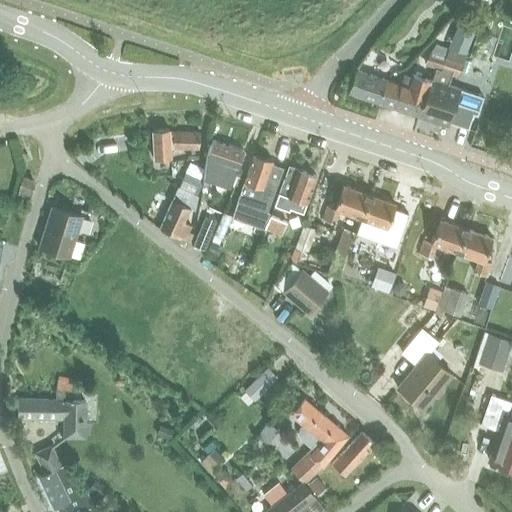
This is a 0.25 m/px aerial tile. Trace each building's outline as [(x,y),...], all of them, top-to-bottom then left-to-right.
[(465,54),(467,48),(476,28),(460,21),(451,41),(461,45),(459,52),(465,54)] [(434,66),(441,68),(448,48),(435,44),(434,47),(433,51),(430,50),(428,59),(426,63),(434,66)] [(418,115),(418,116),(447,125),(448,122),(467,128),(472,114),(476,116),(483,96),(459,89),(446,84),(450,71),(460,75),(466,54),(465,54),(459,52),(448,48),(441,68),(434,66),(430,79),(418,115)] [(378,102),(386,79),(355,69),(348,92),(378,102)] [(401,84),(386,79),(378,102),(418,115),(430,79),(413,73),(412,76),(408,75),(403,76),(401,84)] [(198,158),(199,133),(168,131),(168,129),(152,130),(154,158),(170,157),(169,147),(188,148),(187,158),(198,158)] [(207,155),(205,176),(231,186),(243,150),(213,140),(207,155)] [(272,160),(253,153),(237,201),(267,211),(283,167),(271,163),(272,160)] [(189,163),(184,173),(199,180),(204,170),(189,163)] [(278,193),(274,204),(283,208),(289,210),(290,208),(303,213),(306,203),(317,176),(289,165),(278,193)] [(199,180),(184,173),(178,185),(196,193),(202,181),(199,180)] [(29,195),(33,181),(24,178),(19,192),(29,195)] [(360,218),(369,194),(343,184),(334,208),(327,205),(322,219),(334,223),(339,210),(360,218)] [(193,203),(197,195),(177,186),(158,228),(189,241),(192,234),(188,232),(191,226),(184,222),(190,208),(185,206),(188,201),(193,203)] [(360,218),(355,232),(395,246),(407,214),(394,209),(396,204),(369,194),(360,218)] [(52,206),(39,246),(69,256),(70,254),(79,257),(84,242),(75,239),(82,216),(52,206)] [(222,210),(212,233),(213,233),(221,237),(231,214),(222,210)] [(286,221),(270,215),(265,228),(280,234),(286,221)] [(205,216),(202,223),(193,245),(205,250),(216,221),(205,216)] [(457,251),(466,228),(438,218),(430,242),(424,240),(419,253),(431,257),(436,244),(457,251)] [(302,222),(290,259),(303,264),(313,234),(318,236),(320,229),(302,222)] [(355,232),(342,227),(331,257),(344,262),(355,232)] [(466,228),(457,251),(479,259),(474,272),(486,276),(491,263),(484,260),(492,237),(466,228)] [(213,233),(211,240),(218,243),(221,237),(213,233)] [(350,261),(344,276),(361,281),(366,266),(350,261)] [(388,293),(395,273),(378,267),(371,287),(388,293)] [(327,290),(301,269),(282,290),(309,311),(327,290)] [(394,284),(392,289),(395,294),(401,295),(406,293),(407,287),(404,282),(399,281),(394,284)] [(491,308),(499,285),(486,281),(478,303),(491,308)] [(431,286),(424,306),(435,310),(442,290),(431,286)] [(445,287),(436,311),(443,313),(444,310),(459,316),(467,293),(452,288),(451,289),(445,287)] [(175,313),(171,321),(163,336),(177,343),(189,320),(175,313)] [(239,378),(247,370),(262,356),(228,321),(213,335),(221,344),(214,351),(231,369),(239,378)] [(181,392),(211,333),(192,324),(173,364),(167,361),(158,379),(163,383),(181,392)] [(417,364),(413,369),(398,387),(423,408),(451,374),(427,354),(437,341),(421,329),(402,352),(417,364)] [(478,362),(498,369),(501,370),(511,341),(488,333),(478,362)] [(466,347),(457,357),(469,367),(477,358),(466,347)] [(255,403),(279,379),(268,368),(244,392),(255,403)] [(85,437),(85,401),(70,400),(71,392),(73,376),(59,374),(56,390),(56,400),(18,399),(18,418),(65,419),(64,436),(85,437)] [(511,467),(511,416),(505,415),(510,402),(491,396),(481,424),(499,430),(489,460),(511,467)] [(302,482),(304,483),(322,465),(323,465),(348,434),(304,398),(291,414),(303,424),(299,428),(298,433),(300,436),(309,445),(315,449),(308,458),(305,455),(291,469),(302,482)] [(268,422),(262,430),(273,438),(278,430),(268,422)] [(161,425),(157,434),(170,439),(174,430),(161,425)] [(345,474),(375,443),(362,431),(333,462),(345,474)] [(36,453),(45,473),(60,466),(51,446),(36,453)] [(208,454),(200,462),(212,475),(220,467),(208,454)] [(60,466),(45,473),(39,476),(54,508),(60,505),(63,511),(80,511),(89,508),(93,505),(86,491),(80,494),(66,464),(60,466)] [(220,467),(212,474),(224,488),(232,481),(220,467)] [(243,473),(237,478),(247,491),(253,486),(243,473)] [(317,476),(308,483),(318,495),(327,488),(317,476)] [(96,480),(89,489),(102,499),(109,489),(96,480)] [(304,483),(302,482),(286,494),(271,506),(263,511),(295,511),(314,497),(304,483)] [(277,483),(262,495),(271,506),(286,494),(277,483)] [(323,511),(313,498),(298,510),(299,511),(323,511)]
